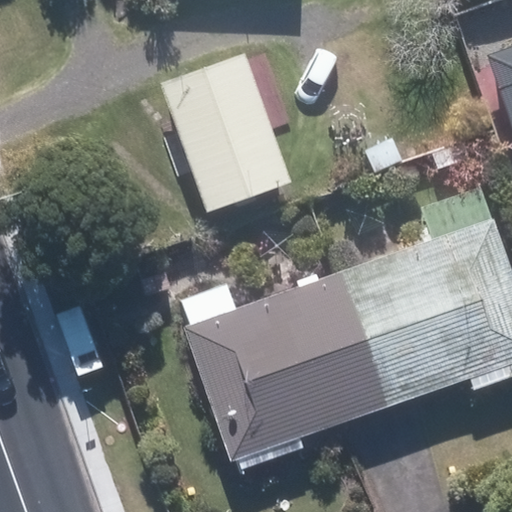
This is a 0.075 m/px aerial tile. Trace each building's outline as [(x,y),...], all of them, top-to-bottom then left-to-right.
[(511,41),(471,55),(500,137),(511,132),(511,41)] [(229,55),(148,83),(193,211),(275,182),(229,55)] [(385,141),(353,150),(361,174),(392,164),(385,141)] [(456,142),(422,153),(428,170),(461,158),(456,142)] [(409,206),(419,237),(324,270),(371,405),(455,376),(460,388),(511,368),(511,357),(511,356),(511,355),(511,321),(466,186),(409,206)] [(166,300),(174,322),(166,325),(214,460),(225,456),(229,468),(293,445),(288,433),(371,405),(324,270),(221,306),(213,283),(166,300)] [(156,274),(132,280),(136,295),(159,289),(156,274)]
